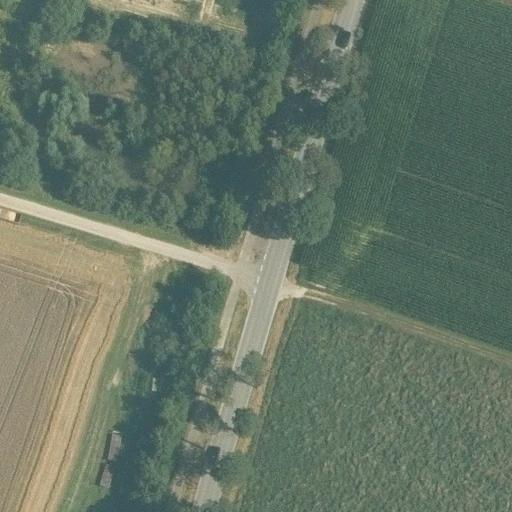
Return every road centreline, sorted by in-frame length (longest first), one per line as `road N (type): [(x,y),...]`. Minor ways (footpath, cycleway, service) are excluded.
road 1 (unclassified): [(203,511),(352,0)]
road 2 (track): [(511,371),(269,285)]
